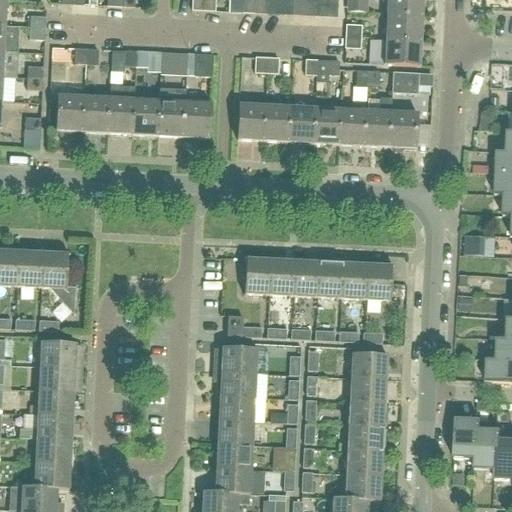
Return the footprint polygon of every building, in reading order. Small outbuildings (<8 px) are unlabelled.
[(72,0),(72,8),(84,8),(83,0),(72,0)] [(110,0),(110,10),(122,10),(122,0),(110,0)] [(134,0),(122,0),(122,10),(134,11),(134,0)] [(191,0),(191,14),(202,14),(203,0),(191,0)] [(203,0),(202,14),(214,15),(215,0),(203,0)] [(386,0),(385,17),(421,19),(422,0),(386,0)] [(242,1),(241,16),(253,17),(253,1),(242,1)] [(253,1),(253,17),(264,17),(265,2),(253,1)] [(292,3),(291,19),(303,19),(304,4),(292,3)] [(304,4),(303,19),(315,20),(316,4),(304,4)] [(420,44),(421,19),(385,17),(384,43),(420,44)] [(45,20),(38,20),(29,20),(29,31),(44,32),(45,20)] [(345,29),(345,40),(360,41),(361,30),(345,29)] [(43,44),(44,32),(29,31),(28,43),(43,44)] [(360,41),(345,40),(344,52),(360,52),(360,41)] [(419,70),(420,44),(384,43),(383,68),(419,70)] [(84,82),(85,68),(84,68),(85,52),(73,52),(72,67),(75,68),(74,82),(84,82)] [(96,68),(97,53),(85,52),(84,68),(85,68),(96,68)] [(122,70),(134,70),(135,55),(123,54),(122,70)] [(160,56),(147,55),(135,55),(134,70),(159,72),(160,56)] [(159,77),(185,78),(186,57),(160,56),(159,72),(159,77)] [(212,59),(186,57),(185,78),(211,80),(212,59)] [(266,62),(254,61),(253,76),(265,77),(266,62)] [(266,62),(265,77),(276,78),(277,62),(266,62)] [(303,79),(315,80),(315,64),(304,64),(303,79)] [(315,64),(315,80),(314,86),(327,87),(327,80),(337,80),(337,65),(315,64)] [(41,82),(42,71),(27,70),(26,82),(41,82)] [(354,90),(366,91),(367,75),(355,74),(354,90)] [(367,75),(366,91),(378,91),(378,76),(367,75)] [(391,102),(389,151),(390,151),(392,156),(401,157),(403,152),(415,153),(417,117),(397,116),(398,97),(418,98),(419,77),(392,76),(391,102)] [(41,82),(26,82),(25,93),(41,94),(41,82)] [(108,101),(106,138),(131,139),(133,102),(133,90),(109,89),(109,101),(108,101)] [(159,104),(157,140),(182,141),(184,105),(185,92),(172,91),(172,104),(159,104)] [(57,98),(57,99),(55,135),(81,136),(83,100),(57,98)] [(83,100),(81,136),(106,138),(108,101),(83,100)] [(365,114),(363,150),(389,152),(389,151),(391,102),(378,101),(377,115),(365,114)] [(133,102),(131,139),(157,140),(159,104),(133,102)] [(210,106),(184,105),(182,141),(208,143),(210,106)] [(238,107),(236,143),(236,144),(262,145),(264,109),(238,107)] [(264,109),(262,145),(287,146),(289,110),(264,109)] [(289,110),(287,146),(313,148),(315,111),(289,110)] [(338,149),(340,113),(315,111),(313,148),(338,149)] [(363,150),(365,114),(340,113),(338,149),(363,150)] [(39,134),(39,122),(24,121),(23,133),(39,134)] [(497,156),(496,177),(511,177),(511,157),(506,157),(506,156),(497,156)] [(511,198),(511,177),(496,177),(495,199),(504,199),(504,198),(511,198)] [(511,198),(504,198),(504,199),(503,220),(511,220),(511,198)] [(0,289),(16,291),(18,255),(0,254),(0,289)] [(42,256),(18,255),(16,291),(40,292),(42,256)] [(69,258),(42,256),(40,292),(50,292),(72,317),(72,318),(73,318),(75,291),(65,290),(67,259),(69,259),(69,258)] [(268,299),(270,264),(243,262),(243,264),(245,264),(243,298),(268,299)] [(270,264),(268,299),(292,300),(294,265),(270,264)] [(318,266),(294,265),(292,300),(316,301),(318,266)] [(318,266),(316,301),(340,303),(342,267),(318,266)] [(366,268),(342,267),(340,303),(364,304),(366,268)] [(366,268),(364,304),(389,305),(391,271),(392,271),(392,270),(366,268)] [(227,319),(227,320),(226,340),(242,341),(242,330),(243,320),(227,319)] [(0,332),(10,333),(10,322),(0,322),(0,332)] [(14,333),(34,334),(34,324),(15,323),(14,333)] [(38,334),(58,335),(58,325),(39,324),(38,334)] [(261,331),(242,330),(242,341),(261,341),(261,331)] [(266,342),(286,343),(286,332),(267,331),(266,342)] [(290,343),(310,344),(310,334),(291,333),(290,343)] [(314,344),(334,345),(335,335),(315,334),(314,344)] [(338,346),(358,347),(358,336),(339,335),(338,346)] [(382,348),(382,347),(382,338),(363,336),(362,347),(382,348)] [(511,344),(507,344),(507,343),(498,343),(497,364),(496,364),(511,365),(511,344)] [(40,346),(39,371),(74,373),(74,363),(80,364),(81,351),(75,351),(75,349),(75,348),(40,346)] [(220,376),(255,378),(256,353),(221,351),(221,352),(221,361),(214,361),(214,373),(220,374),(220,376)] [(308,355),(307,375),(317,375),(318,355),(308,355)] [(351,357),(349,382),(385,384),(387,359),(351,357)] [(299,379),(300,360),(290,360),(289,379),(299,379)] [(511,365),(496,364),(497,364),(487,363),(486,385),(511,386),(511,365)] [(39,371),(37,395),(73,397),(73,387),(79,388),(80,375),(74,375),(74,373),(39,371)] [(220,376),(219,400),(254,402),(255,378),(220,376)] [(307,380),(306,399),(316,399),(317,380),(307,380)] [(384,408),(385,384),(349,382),(348,406),(384,408)] [(298,403),(299,384),(289,383),(288,403),(298,403)] [(71,421),(73,397),(37,395),(37,408),(28,408),(28,410),(19,409),(20,395),(2,394),(1,417),(10,418),(10,417),(36,418),(36,419),(71,421)] [(218,424),(253,426),(254,402),(219,400),(218,424)] [(306,404),(305,423),(315,424),(316,404),(306,404)] [(490,406),(477,405),(477,415),(489,416),(490,406)] [(384,408),(348,406),(347,430),(383,432),(384,408)] [(296,427),(297,408),(287,407),(286,426),(296,427)] [(498,416),(498,425),(510,426),(510,416),(498,416)] [(35,443),(70,445),(71,421),(36,419),(36,429),(36,432),(19,431),(18,440),(35,441),(35,443)] [(477,433),(480,433),(481,424),(456,423),(454,463),(475,464),(477,433)] [(218,424),(216,448),(252,450),(253,426),(218,424)] [(305,428),(304,447),(313,448),(314,428),(305,428)] [(382,456),(383,432),(347,430),(346,454),(382,456)] [(295,451),(296,432),(286,431),(285,450),(295,451)] [(475,464),(474,473),(495,474),(496,474),(497,443),(500,444),(501,434),(480,433),(477,433),(475,464)] [(35,443),(34,467),(69,469),(70,445),(35,443)] [(511,444),(500,444),(497,443),(496,474),(495,474),(495,483),(511,484),(511,444)] [(216,448),(215,472),(250,474),(252,450),(216,448)] [(303,452),(302,471),(312,472),(313,452),(303,452)] [(381,480),(382,456),(346,454),(345,478),(381,480)] [(285,455),(284,474),(294,475),(295,456),(285,455)] [(34,467),(33,490),(33,491),(56,492),(56,493),(68,493),(68,492),(69,469),(34,467)] [(268,494),(269,469),(257,469),(256,494),(268,494)] [(237,497),(237,498),(249,499),(250,474),(215,472),(214,496),(237,497)] [(293,494),(294,475),(284,474),(283,493),(293,494)] [(302,476),(301,495),(311,496),(312,476),(302,476)] [(379,505),(381,480),(345,478),(343,502),(368,504),(368,505),(379,505)] [(54,511),(56,493),(56,492),(33,491),(33,490),(21,490),(19,511),(54,511)] [(236,511),(237,498),(237,497),(214,496),(202,495),(201,497),(202,497),(201,511),(236,511)] [(367,511),(368,505),(368,504),(343,502),(332,501),(331,511),(367,511)]
